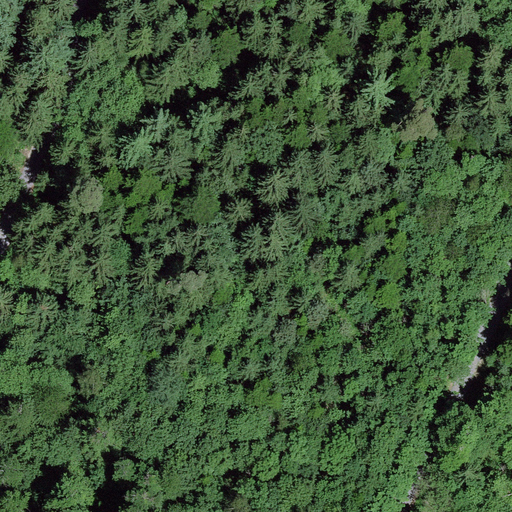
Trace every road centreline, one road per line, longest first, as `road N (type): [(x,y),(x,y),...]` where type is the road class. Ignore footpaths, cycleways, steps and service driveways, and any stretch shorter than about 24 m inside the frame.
road 1 (track): [(511,251),(395,511)]
road 2 (track): [(77,0),(79,30),(50,127),(0,252)]
